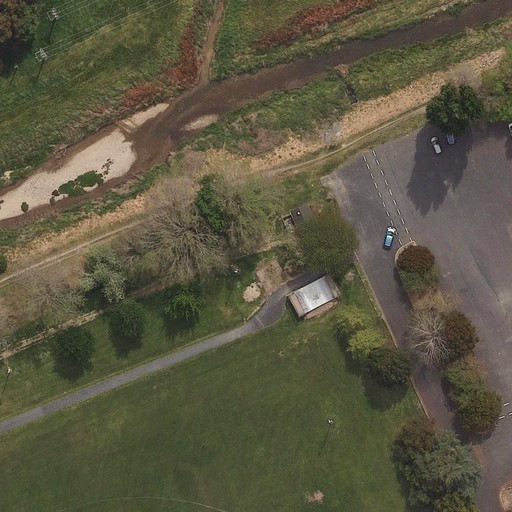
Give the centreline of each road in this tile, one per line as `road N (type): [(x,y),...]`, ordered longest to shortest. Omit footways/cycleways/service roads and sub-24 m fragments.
road 1 (residential): [(344,181),(491,511)]
road 2 (unknown): [(344,181),(456,158),(491,172)]
